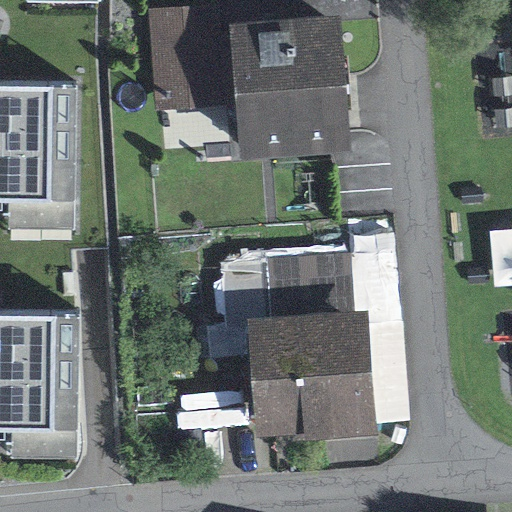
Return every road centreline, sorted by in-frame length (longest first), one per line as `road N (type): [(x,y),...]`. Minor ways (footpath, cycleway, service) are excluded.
road 1 (residential): [(395,0),(435,478)]
road 2 (residential): [(67,511),(435,478)]
